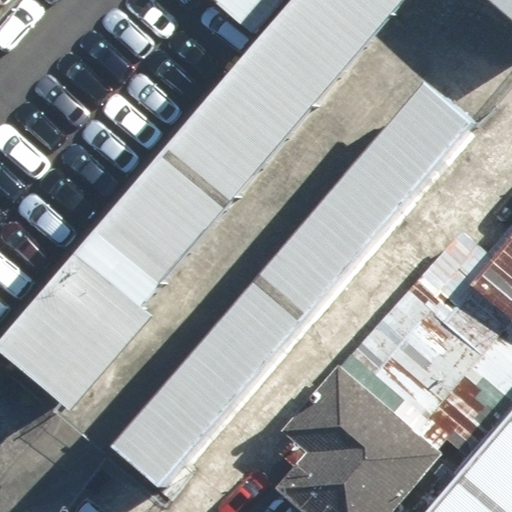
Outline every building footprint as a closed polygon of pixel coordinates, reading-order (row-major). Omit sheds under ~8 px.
[(511,0),(312,0),(21,330),(99,399),(452,0),(488,0),(511,20),(511,0)] [(209,0),(255,38),(287,0),(209,0)] [(506,138),(445,84),(124,447),(185,500),(506,138)] [(511,233),(472,281),(511,314),(511,233)] [(296,511),(394,511),(442,455),(418,435),(443,406),(373,348),(349,378),(336,367),(280,433),(307,456),(275,494),(296,511)] [(511,511),(511,427),(437,511),(511,511)]
